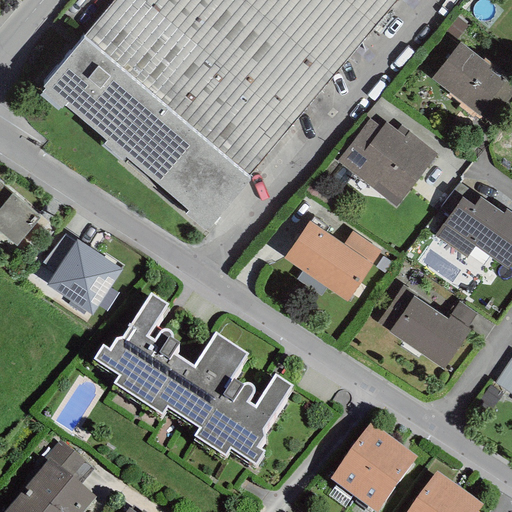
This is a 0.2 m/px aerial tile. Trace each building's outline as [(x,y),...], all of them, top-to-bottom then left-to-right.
[(114,0),(42,87),(44,89),(41,93),(60,109),(63,105),(106,141),(103,145),(122,161),(125,158),(188,211),(185,215),(206,232),(250,179),(248,177),(397,0),(114,0)] [(456,17),(444,32),(455,41),(466,25),(456,17)] [(511,82),(459,42),(431,79),(490,124),(511,95),(511,82)] [(385,122),(381,128),(370,119),(336,161),(395,208),(438,155),(401,125),(396,131),(385,122)] [(41,218),(0,183),(0,233),(16,247),(41,218)] [(473,206),(480,198),(459,183),(438,210),(448,217),(462,198),(473,206)] [(475,246),(507,270),(511,263),(511,213),(506,209),(503,214),(480,198),(473,206),(462,198),(448,217),(435,235),(467,258),(475,246)] [(309,221),(283,258),(347,302),(372,264),(343,244),(309,221)] [(352,231),(343,244),(372,264),(381,251),(352,231)] [(54,273),(75,241),(64,234),(41,264),(54,273)] [(45,286),(69,301),(67,305),(83,315),(85,312),(91,316),(122,270),(76,240),(75,241),(54,273),(45,286)] [(413,296),(415,297),(416,295),(402,285),(377,322),(389,330),(413,296)] [(168,304),(150,293),(122,336),(115,338),(108,348),(102,345),(93,359),(118,376),(113,383),(161,415),(165,407),(191,365),(172,352),(179,343),(172,338),(172,336),(172,333),(169,331),(165,329),(161,330),(159,332),(153,339),(148,335),(168,304)] [(389,330),(388,332),(443,369),(468,334),(470,330),(467,328),(449,315),(447,319),(415,297),(413,296),(389,330)] [(476,314),(458,302),(449,315),(467,328),(476,314)] [(193,366),(191,365),(165,407),(198,428),(193,436),(225,457),(230,449),(255,466),(265,451),(257,447),(265,437),(264,429),(292,385),(274,374),(253,405),(247,402),(253,394),(254,391),(254,386),(250,383),(245,383),(242,384),(233,379),(247,353),(215,331),(193,366)] [(511,356),(493,383),(511,395),(511,356)] [(502,394),(489,385),(479,401),(493,409),(502,394)] [(329,479),(351,495),(393,439),(370,423),(329,479)] [(375,511),(416,456),(393,439),(351,495),(374,511),(375,511)] [(44,458),(47,461),(50,458),(80,484),(93,469),(60,440),(44,458)] [(2,511),(82,511),(95,497),(80,484),(50,458),(47,461),(2,511)] [(405,511),(439,511),(458,487),(436,471),(405,511)] [(475,511),(482,504),(458,487),(439,511),(475,511)]
